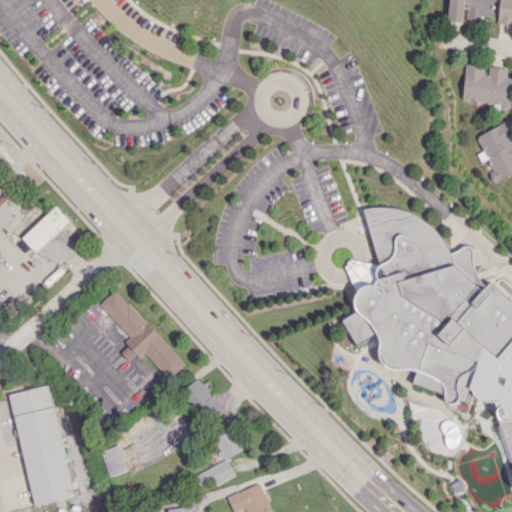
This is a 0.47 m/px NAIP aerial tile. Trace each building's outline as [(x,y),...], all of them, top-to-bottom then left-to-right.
[(448,0),(448,21),(464,21),(464,20),(480,21),(480,15),(492,16),(492,0),(448,0)] [(511,0),(498,0),(497,24),(511,25),(511,0)] [(462,100),(493,102),(493,107),(509,109),(511,78),(506,77),(507,67),(488,66),(488,74),(483,74),(483,65),(465,63),(462,100)] [(475,135),(483,151),(477,154),(480,160),(488,157),(494,169),(488,172),(493,181),(511,172),(511,139),(511,138),(511,137),(511,129),(508,120),(475,135)] [(70,221),(56,205),(22,237),(36,253),(70,221)] [(342,320),(356,345),(376,332),(383,342),(379,356),(389,367),(418,370),(415,383),(445,394),(450,405),(463,401),(469,399),(487,348),(502,360),(511,348),(511,297),(495,283),(474,244),(454,252),(436,225),(407,209),(365,209),(380,262),(379,273),(383,282),(374,284),(361,292),(355,299),(359,308),(342,320)] [(100,303),(132,338),(120,350),(130,361),(143,350),(169,378),(185,363),(115,289),(100,303)] [(210,422),(224,409),(204,388),(206,387),(197,377),(181,392),(210,422)] [(39,503),(14,394),(48,386),(72,495),(39,503)] [(511,467),(511,466),(511,439),(511,440),(509,430),(507,431),(505,424),(502,425),(511,467)] [(214,438),(225,459),(243,449),(233,428),(214,438)] [(109,476),(128,469),(119,444),(101,451),(109,476)] [(200,488),(234,476),(228,460),(194,472),(200,488)] [(227,496),(233,511),(245,507),(247,511),(272,511),(260,482),(227,496)]
